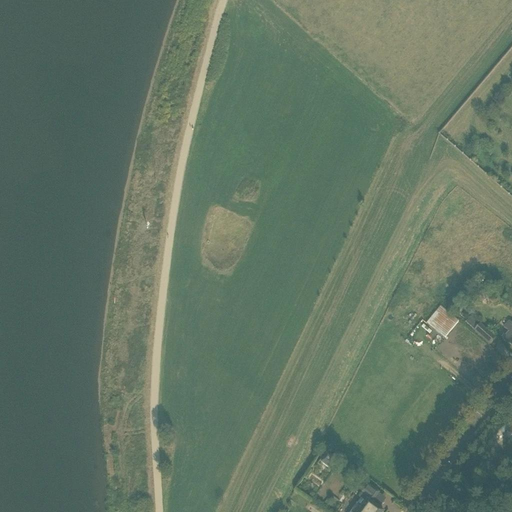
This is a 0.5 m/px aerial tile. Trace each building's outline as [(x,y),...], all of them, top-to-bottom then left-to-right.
[(445,339),(459,322),(441,307),(427,324),(445,339)] [(466,323),(474,331),(479,325),(471,317),(466,323)] [(502,340),(511,349),(511,324),(509,321),(503,328),(508,333),(502,340)] [(495,338),(487,332),(479,325),(474,331),(489,344),(495,338)] [(320,464),(329,471),(336,461),(327,455),(320,464)] [(367,486),(362,493),(373,501),(378,494),(367,486)] [(381,511),(367,502),(359,511),(381,511)]
